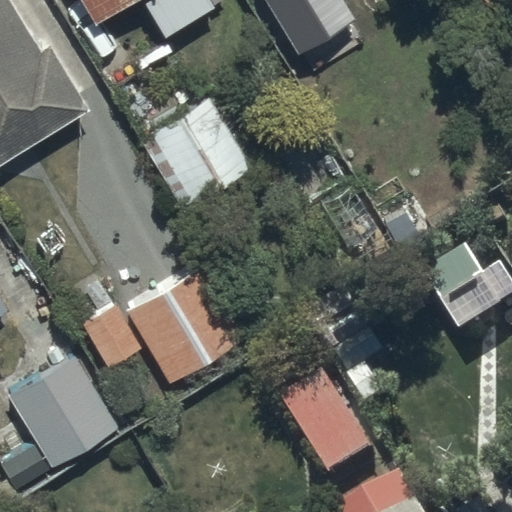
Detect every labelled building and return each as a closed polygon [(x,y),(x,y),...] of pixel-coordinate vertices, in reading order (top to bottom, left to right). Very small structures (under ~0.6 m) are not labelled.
[(77,0),(84,11),(102,0),(136,0),(152,27),(196,0),(77,0)] [(0,145),(78,99),(42,39),(28,48),(0,1),(0,145)] [(206,87),(133,125),(172,199),(245,161),(206,87)] [(464,251),(423,276),(457,331),(498,306),(464,251)] [(198,257),(118,300),(158,373),(238,329),(198,257)] [(108,297),(76,313),(99,358),(131,342),(108,297)] [(67,345),(0,383),(30,434),(0,451),(0,465),(11,484),(113,424),(67,345)] [(318,372),(274,401),(325,475),(368,446),(318,372)] [(421,511),(400,474),(332,511),(421,511)]
